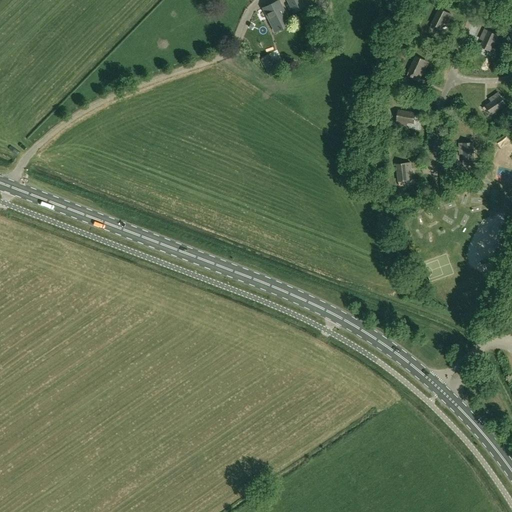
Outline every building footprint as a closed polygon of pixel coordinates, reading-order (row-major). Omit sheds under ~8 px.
[(286,0),(293,13),(305,8),(301,0),(286,0)] [(263,8),(274,32),(290,24),(279,1),(263,8)] [(447,24),(452,15),(439,9),(431,24),(441,29),(444,22),(447,24)] [(490,51),(497,36),(484,30),(480,39),(483,40),(480,46),(490,51)] [(424,71),(428,62),(416,56),(409,72),(418,76),(421,70),(424,71)] [(492,114),(506,105),(498,93),(490,99),(492,101),(486,105),(492,114)] [(413,124),(415,113),(398,110),(396,124),(406,126),(406,123),(413,124)] [(463,160),(474,160),(473,143),(459,144),(460,154),(463,153),(463,160)] [(408,173),(411,173),(410,163),(396,164),(398,181),(409,180),(408,173)] [(511,183),(511,174),(502,174),(501,183),(511,183)]
